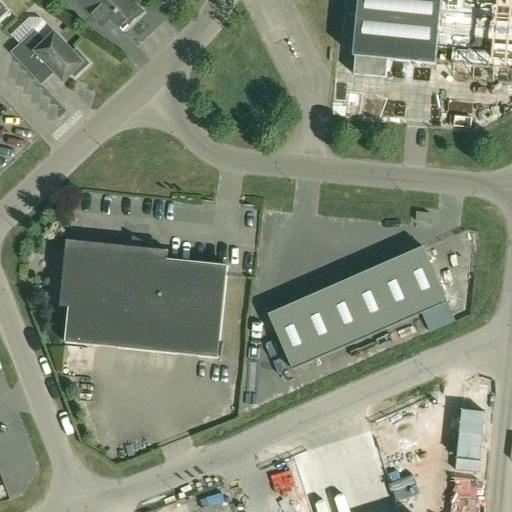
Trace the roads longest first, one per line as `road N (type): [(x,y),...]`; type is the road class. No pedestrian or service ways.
road 1 (unclassified): [(511,336),(82,511)]
road 2 (unclassified): [(511,183),(225,161),(143,100)]
road 3 (unclassified): [(0,298),(82,511)]
road 4 (unclassified): [(0,218),(143,100)]
road 5 (unclassified): [(492,511),(511,366)]
road 6 (unclassified): [(143,100),(221,0)]
